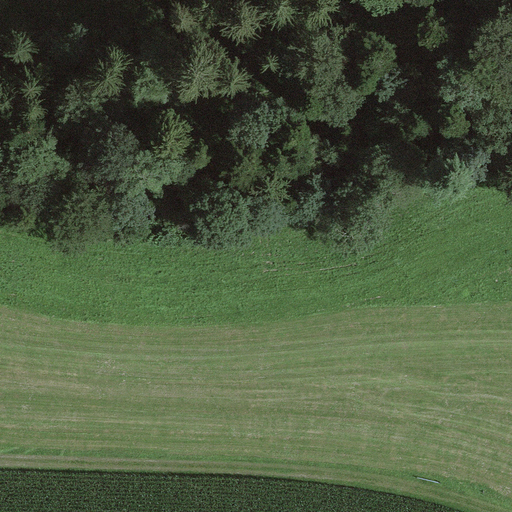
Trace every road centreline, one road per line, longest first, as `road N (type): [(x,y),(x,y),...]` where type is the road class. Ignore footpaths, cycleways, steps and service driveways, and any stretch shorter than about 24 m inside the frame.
road 1 (track): [(0,136),(220,105),(337,73),(511,3)]
road 2 (track): [(220,105),(375,105),(511,93)]
